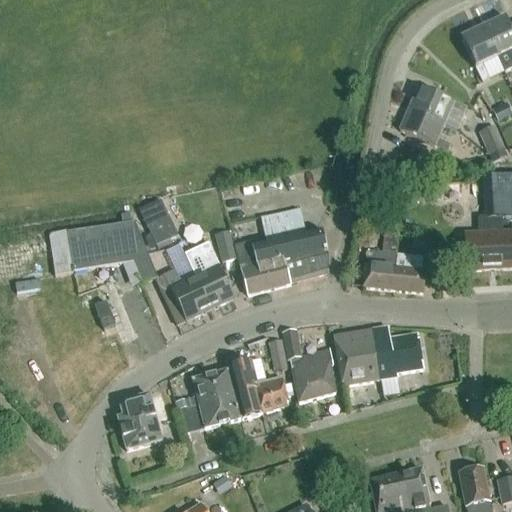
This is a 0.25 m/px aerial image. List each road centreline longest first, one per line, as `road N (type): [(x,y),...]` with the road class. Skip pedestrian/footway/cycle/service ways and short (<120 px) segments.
road 1 (unclassified): [(334,306),(343,231),(393,69),(424,17),(459,0)]
road 2 (residential): [(73,479),(93,418),(124,386),(182,349),(265,318),(334,306)]
road 3 (residential): [(356,467),(468,439),(476,425),(479,320)]
road 4 (residential): [(334,306),(479,320)]
